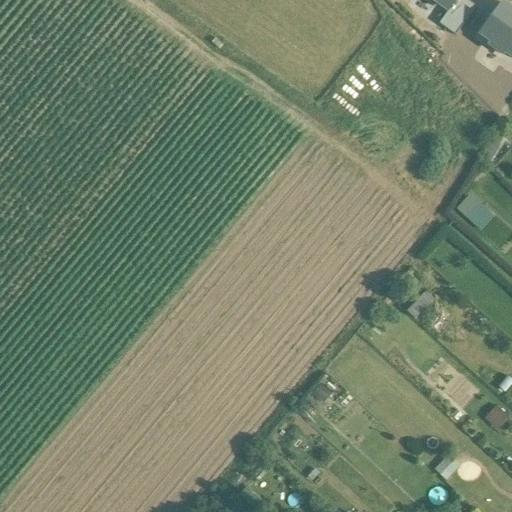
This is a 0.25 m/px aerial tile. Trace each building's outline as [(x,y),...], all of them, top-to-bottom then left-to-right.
[(431,0),(449,12),(457,0),(431,0)] [(477,7),(467,0),(457,0),(449,12),(440,24),(456,36),(477,7)] [(511,9),(504,4),(481,35),(511,57),(511,9)] [(482,230),(495,215),(470,193),(457,208),(482,230)] [(429,294),(411,312),(417,318),(435,300),(429,294)]
